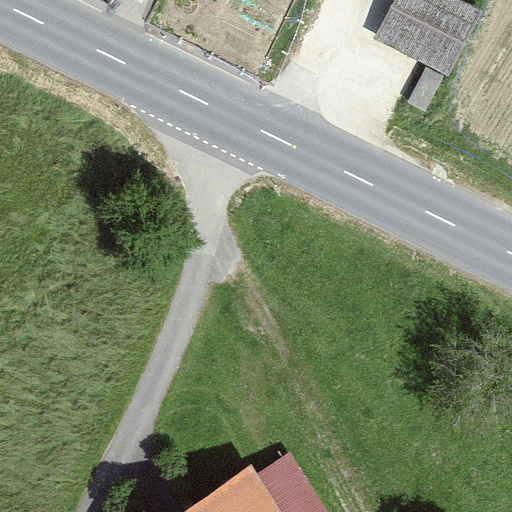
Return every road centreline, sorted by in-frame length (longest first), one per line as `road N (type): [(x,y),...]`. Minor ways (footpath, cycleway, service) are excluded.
road 1 (secondary): [(0,4),(511,257)]
road 2 (unknown): [(345,0),(274,139)]
